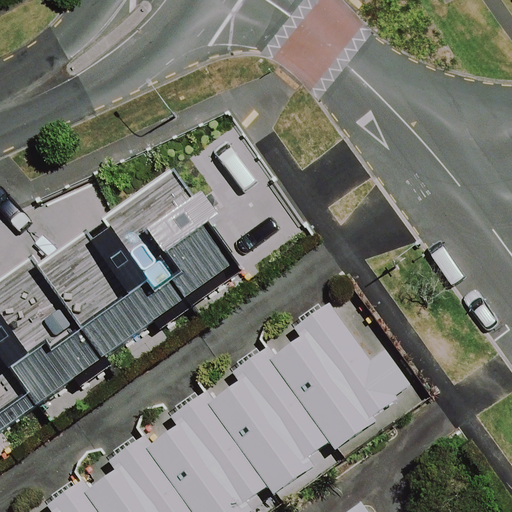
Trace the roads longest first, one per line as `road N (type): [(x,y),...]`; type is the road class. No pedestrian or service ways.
road 1 (residential): [(468,200),(374,90),(266,0)]
road 2 (tertiary): [(0,104),(99,48),(139,0)]
